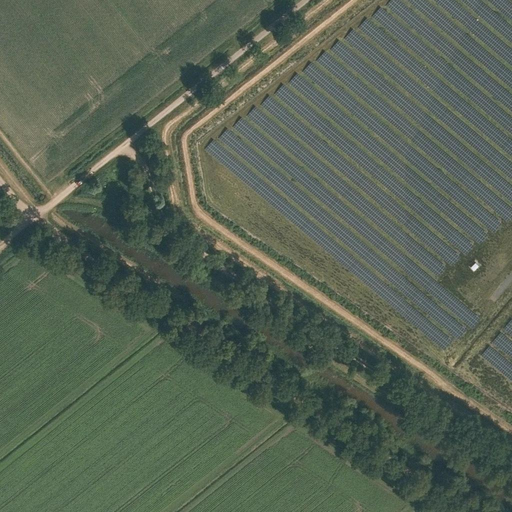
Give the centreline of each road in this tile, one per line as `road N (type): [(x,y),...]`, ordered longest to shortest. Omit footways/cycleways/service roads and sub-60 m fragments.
road 1 (track): [(0,243),(32,218),(469,511)]
road 2 (track): [(511,462),(179,240),(163,223),(132,138)]
road 3 (unclassified): [(32,218),(303,0)]
